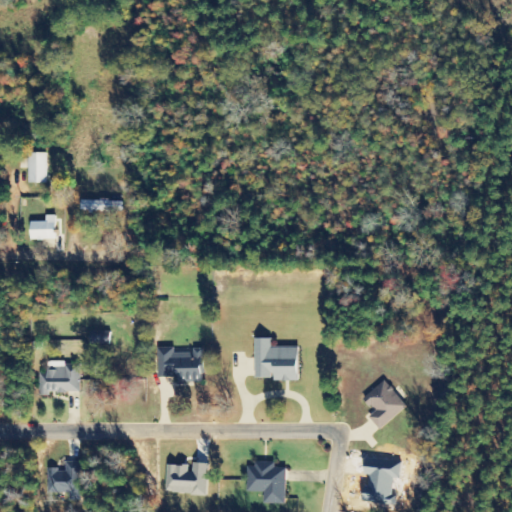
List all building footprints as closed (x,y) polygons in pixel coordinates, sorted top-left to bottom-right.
[(29,183),(48,183),(48,153),(29,153),(29,183)] [(81,210),(122,212),(122,202),(82,200),(81,210)] [(56,240),(56,216),(46,216),(46,222),(30,222),(31,241),(56,240)] [(256,379),(273,378),(273,382),(299,381),(298,347),(272,348),(272,339),(255,339),(256,379)] [(159,377),(177,377),(178,383),(204,383),(203,349),(194,349),(194,353),(174,353),(174,347),(158,348),(159,377)] [(376,412),(369,418),(381,431),(407,406),(384,381),(364,400),(376,412)] [(81,463),(66,463),(66,470),(48,470),(48,493),(68,493),(69,501),(81,501),(81,463)] [(265,504),(286,505),(287,468),(276,468),(276,464),(248,463),(248,492),(265,492),(265,504)]
